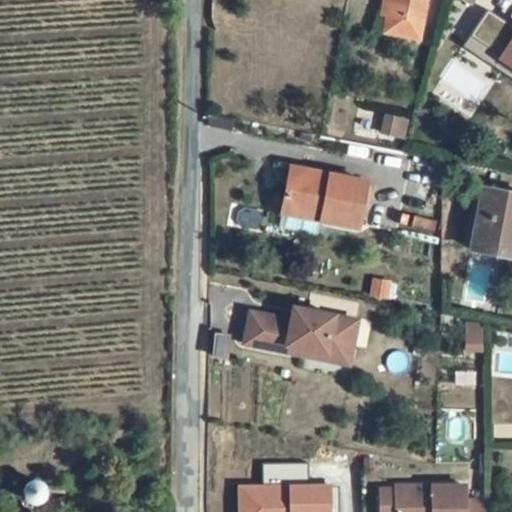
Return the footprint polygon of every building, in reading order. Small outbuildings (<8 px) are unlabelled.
[(425,0),(386,0),(385,10),(389,11),(386,28),(420,33),(425,0)] [(511,22),(489,8),(463,47),(511,79),(511,22)] [(383,112),(378,131),(402,137),(407,118),(383,112)] [(366,179),(289,164),(280,210),(357,224),(366,179)] [(511,221),(472,214),(462,276),(511,285),(511,221)] [(307,355),(308,349),(351,357),(358,320),(294,308),(292,321),(291,327),(281,325),(282,319),(251,313),(246,344),(307,355)] [(226,339),(217,337),(216,353),(225,354),(226,339)] [(265,486),(307,486),(307,465),(265,466),(265,486)] [(330,511),(330,488),(330,485),(307,486),(265,486),(240,487),(240,511),(330,511)]
